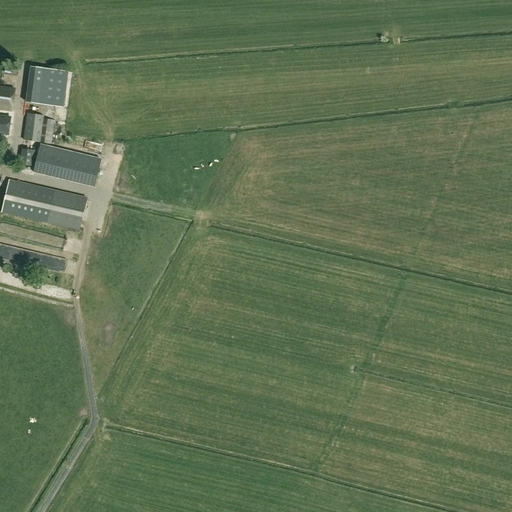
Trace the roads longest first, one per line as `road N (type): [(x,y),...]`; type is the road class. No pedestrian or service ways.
road 1 (track): [(40,511),(93,425),(76,295)]
road 2 (track): [(0,170),(98,194),(76,295)]
